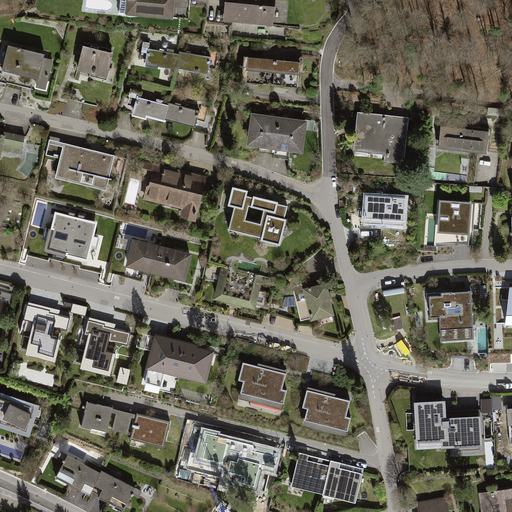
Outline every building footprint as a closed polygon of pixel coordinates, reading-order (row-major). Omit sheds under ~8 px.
[(121,0),(120,14),(131,15),(132,11),(171,15),(172,8),(178,9),(178,16),(187,17),(188,0),(121,0)] [(188,0),(187,17),(178,16),(178,9),(172,8),(171,15),(132,11),(131,15),(171,19),(171,17),(188,19),(190,0),(188,0)] [(272,0),(226,0),(224,20),(273,24),(275,0),(272,0)] [(112,49),(84,42),(78,67),(93,71),(93,74),(95,75),(95,71),(106,74),(112,49)] [(147,59),(149,49),(150,43),(143,42),(141,58),(147,59)] [(8,45),(3,66),(4,66),(17,69),(16,74),(38,80),(44,58),(45,54),(8,45)] [(147,59),(146,67),(158,69),(158,66),(177,69),(177,68),(179,54),(149,49),(147,59)] [(211,57),(209,68),(215,69),(218,53),(211,51),(211,57)] [(180,52),(179,54),(177,68),(208,74),(209,68),(211,57),(180,52)] [(52,60),(44,58),(38,80),(37,87),(45,89),(52,60)] [(275,61),(248,59),(246,79),(274,82),(275,61)] [(300,63),(275,61),(274,82),(298,84),(300,63)] [(17,69),(4,66),(2,72),(15,76),(16,74),(17,69)] [(93,71),(78,67),(77,70),(91,73),(90,76),(107,81),(108,74),(106,74),(95,71),(95,75),(93,74),(93,71)] [(130,97),(138,99),(138,97),(141,98),(143,92),(132,89),(130,97)] [(138,99),(134,115),(146,118),(146,116),(164,120),(165,119),(168,105),(141,98),(138,97),(138,99)] [(169,103),(168,105),(165,119),(195,127),(197,120),(199,112),(199,111),(169,103)] [(233,120),(252,123),(253,118),(247,117),(248,112),(237,111),(236,116),(234,115),(233,120)] [(207,114),(199,112),(197,120),(205,122),(207,114)] [(407,119),(359,114),(356,147),(389,150),(388,159),(402,161),(407,119)] [(279,119),(253,116),(253,118),(252,123),(249,144),(260,145),(260,147),(267,148),(267,149),(275,150),(279,119)] [(305,123),(279,119),(275,150),(282,151),(282,153),(289,154),(290,154),(291,149),(301,151),(304,130),(305,123)] [(305,119),(305,123),(304,130),(314,131),(315,121),(305,119)] [(490,128),(441,123),(438,148),(487,154),(490,128)] [(0,157),(0,158),(2,149),(22,153),(25,136),(4,132),(3,135),(0,134),(0,157)] [(115,155),(85,148),(84,152),(63,147),(56,175),(64,176),(65,175),(66,177),(79,180),(81,179),(82,181),(96,184),(98,183),(99,185),(107,187),(115,155)] [(389,150),(356,147),(355,151),(382,155),(382,161),(402,163),(402,161),(388,159),(389,150)] [(289,160),(289,154),(282,153),(282,151),(275,150),(274,154),(274,158),(289,160)] [(199,201),(205,178),(145,162),(142,174),(153,176),(151,184),(148,186),(145,198),(159,201),(162,198),(188,204),(189,199),(199,201)] [(64,176),(56,175),(55,178),(106,190),(107,187),(99,185),(98,183),(96,184),(82,181),(81,179),(79,180),(66,177),(65,175),(64,176)] [(248,190),(233,187),(228,205),(234,207),(229,229),(262,237),(261,240),(280,245),(287,219),(284,218),(287,205),(278,203),(278,202),(253,196),(253,197),(247,195),(248,190)] [(372,201),(366,200),(365,224),(382,225),(382,219),(404,220),(405,197),(373,195),(372,201)] [(162,198),(159,201),(184,208),(182,216),(194,220),(199,201),(189,199),(188,204),(162,198)] [(472,202),(440,200),(437,232),(439,232),(439,230),(470,232),(472,202)] [(48,248),(67,253),(76,218),(76,217),(55,211),(51,228),(53,229),(48,248)] [(96,223),(76,218),(67,253),(87,258),(96,223)] [(156,272),(162,248),(134,241),(129,260),(139,263),(137,268),(156,272)] [(190,255),(162,248),(156,272),(175,277),(176,272),(185,274),(190,255)] [(200,266),(201,260),(198,259),(193,277),(202,279),(205,267),(200,266)] [(220,282),(216,297),(235,302),(243,271),(231,268),(220,265),(218,272),(222,273),(220,282)] [(222,273),(218,272),(205,269),(203,278),(220,282),(222,273)] [(265,276),(243,271),(235,302),(254,307),(254,305),(258,290),(260,282),(263,283),(265,276)] [(332,313),(325,285),(311,289),(311,288),(309,288),(309,289),(294,293),(295,296),(298,306),(301,320),(312,317),(312,318),(332,313)] [(272,294),(258,290),(254,305),(268,308),(272,294)] [(471,291),(427,293),(427,306),(429,306),(430,317),(439,316),(442,316),(443,319),(448,318),(449,336),(474,334),(471,291)] [(298,306),(295,296),(289,298),(285,297),(283,307),(298,306)] [(61,309),(29,301),(25,318),(34,320),(26,353),(56,360),(62,338),(53,336),(55,326),(68,329),(71,316),(59,314),(61,309)] [(131,332),(115,327),(116,323),(89,316),(84,334),(88,335),(79,367),(110,375),(116,352),(105,350),(108,339),(128,345),(131,332)] [(442,316),(439,316),(441,341),(474,339),(474,334),(449,336),(448,318),(443,319),(442,316)] [(400,317),(390,319),(392,330),(402,328),(400,317)] [(195,346),(157,337),(147,376),(145,383),(160,386),(164,370),(172,372),(204,380),(208,364),(207,364),(210,353),(211,353),(211,352),(195,348),(195,346)] [(286,372),(243,362),(239,379),(243,381),(241,392),(284,403),(287,390),(282,389),(286,372)] [(131,370),(121,367),(117,382),(127,385),(131,370)] [(145,383),(147,376),(144,375),(141,385),(167,391),(172,372),(164,370),(160,386),(145,383)] [(350,400),(307,389),(303,407),(308,408),(305,419),(348,430),(351,417),(346,416),(350,400)] [(284,403),(241,392),(239,398),(282,409),(284,403)] [(37,406),(0,394),(0,423),(28,433),(34,415),(39,416),(41,410),(36,408),(37,406)] [(482,400),(483,412),(493,412),(492,399),(482,400)] [(108,427),(120,430),(124,416),(112,413),(113,408),(97,404),(97,405),(88,402),(87,402),(84,412),(85,412),(82,425),(81,425),(81,426),(91,428),(106,431),(106,432),(107,432),(108,427)] [(443,402),(417,404),(419,438),(429,438),(430,446),(446,445),(444,420),(443,402)] [(453,419),(444,420),(446,445),(455,444),(455,453),(469,452),(469,443),(480,442),(478,412),(453,413),(453,419)] [(136,419),(124,416),(120,430),(132,433),(131,438),(132,439),(142,441),(163,447),(169,422),(137,414),(136,419)] [(348,430),(305,419),(303,425),(346,436),(348,430)] [(281,450),(205,431),(198,456),(191,454),(188,470),(223,478),(221,483),(258,492),(263,471),(275,473),(281,450)] [(142,441),(132,439),(130,445),(141,447),(142,441)] [(67,460),(69,455),(61,450),(59,455),(64,458),(67,460)] [(292,483),(324,491),(330,466),(322,464),(317,463),(307,460),(308,455),(299,453),(292,483)] [(87,464),(69,455),(67,460),(64,458),(63,460),(64,461),(59,470),(74,477),(72,482),(82,487),(81,489),(89,494),(90,492),(95,484),(103,467),(89,460),(87,464)] [(347,496),(356,498),(363,473),(339,467),(340,462),(331,460),(330,466),(324,491),(347,497),(347,496)] [(364,468),(340,462),(339,467),(363,473),(364,468)] [(119,473),(105,465),(103,467),(95,484),(102,488),(99,494),(109,499),(111,495),(127,503),(132,494),(133,495),(134,493),(132,492),(134,488),(135,487),(116,477),(119,473)] [(74,477),(59,470),(56,476),(81,489),(82,487),(72,482),(74,477)] [(304,489),(323,493),(324,491),(292,483),(291,485),(292,486),(291,491),(302,494),(304,489)] [(95,484),(90,492),(124,510),(127,503),(111,495),(109,499),(99,494),(102,488),(95,484)] [(132,492),(134,493),(139,496),(142,492),(134,488),(132,492)] [(511,511),(511,489),(481,494),(483,510),(494,508),(494,511),(511,511)] [(355,502),(356,498),(347,496),(347,497),(324,491),(323,493),(322,497),(334,500),(335,496),(355,502)] [(447,511),(446,499),(432,501),(433,506),(421,508),(421,511),(447,511)]
